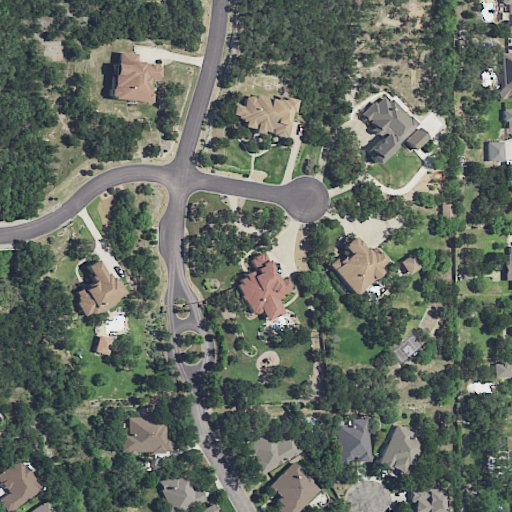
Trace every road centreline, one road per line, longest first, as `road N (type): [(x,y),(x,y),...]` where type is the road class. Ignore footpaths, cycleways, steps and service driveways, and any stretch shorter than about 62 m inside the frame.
road 1 (residential): [(0,233),(44,226),(93,184),(141,169),(306,201)]
road 2 (residential): [(180,175),(219,0)]
road 3 (residential): [(250,511),(201,429),(194,388)]
